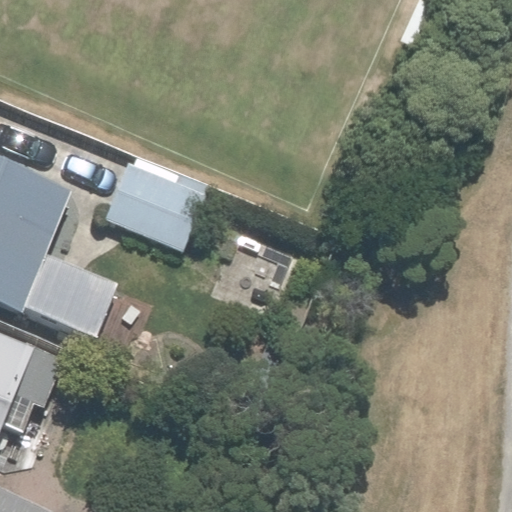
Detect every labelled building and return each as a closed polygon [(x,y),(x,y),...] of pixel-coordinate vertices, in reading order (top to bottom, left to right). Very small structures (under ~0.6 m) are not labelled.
[(445,7),(428,0),(425,0),(407,42),(425,50),(445,7)] [(136,174),(132,173),(109,229),(186,261),(211,205),(208,204),(212,195),(140,165),(136,174)] [(0,316),(28,328),(31,321),(101,350),(123,296),(52,268),(78,205),(0,172),(0,316)] [(68,371),(0,344),(0,462),(11,436),(28,443),(38,414),(50,418),(68,371)] [(36,511),(0,494),(0,511),(36,511)]
